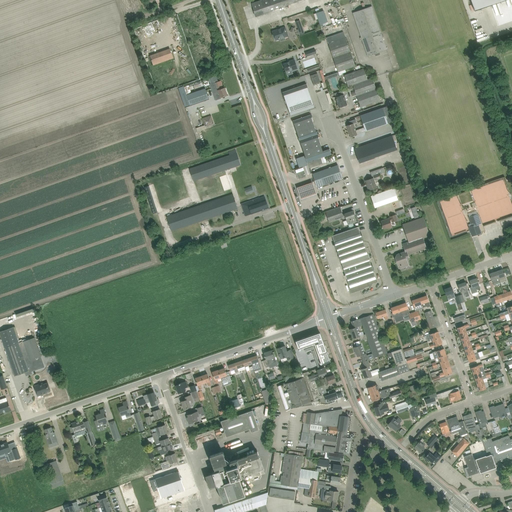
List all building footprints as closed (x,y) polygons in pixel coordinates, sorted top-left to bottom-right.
[(277,0),(262,0),(257,2),(252,4),(256,16),(280,7),(277,0)] [(469,0),(473,11),(505,0),(469,0)] [(368,56),(387,50),(372,6),(353,13),(368,56)] [(292,19),(294,24),(296,23),(300,35),(304,33),(300,20),(301,20),(301,19),(316,14),(315,10),(293,17),(293,15),(287,17),(288,20),(292,19)] [(288,36),(285,27),(272,31),(275,41),(288,36)] [(332,57),(350,51),(345,37),(328,43),(332,57)] [(170,49),(150,56),(153,65),(173,58),(170,49)] [(355,66),(355,65),(350,51),(332,57),(337,71),(338,71),(338,72),(343,71),(355,66)] [(297,69),(294,60),(289,61),(290,62),(283,64),(286,72),(292,70),(297,69)] [(319,64),(305,69),(306,72),(320,67),(319,64)] [(361,107),(379,100),(372,78),(367,79),(363,69),(344,75),(348,87),(353,85),(355,91),(357,95),(361,107)] [(320,70),(323,80),(339,75),(338,72),(324,77),(322,70),(320,70)] [(314,85),(320,82),(317,73),(310,76),(314,85)] [(221,97),(227,95),(225,88),(221,89),(218,82),(212,84),(210,85),(213,92),(214,92),(217,99),(221,98),(221,97)] [(291,116),(315,108),(307,84),(283,92),(291,116)] [(183,86),(178,88),(185,108),(209,99),(205,88),(186,95),(183,86)] [(347,105),(344,94),(335,97),(339,107),(347,105)] [(388,123),(392,122),(386,107),(383,108),(360,116),(364,127),(366,131),(388,123)] [(294,123),(298,136),(316,130),(311,117),(312,117),(311,114),(292,121),(293,124),(294,123)] [(211,116),(203,119),(206,126),(214,124),(211,116)] [(357,134),(366,131),(364,127),(356,130),(353,124),(347,126),(351,137),(357,135),(357,134)] [(316,131),(316,130),(298,136),(299,137),(298,138),(300,143),(301,143),(305,157),(307,163),(332,154),(330,149),(323,151),(318,137),(319,137),(317,131),(316,131)] [(392,135),(381,139),(385,153),(397,149),(392,135)] [(374,157),(385,153),(381,139),(365,145),(370,159),(374,158),(374,157)] [(354,149),(358,158),(360,163),(370,159),(365,145),(354,149)] [(236,149),(228,152),(229,155),(189,169),(193,181),(241,165),(236,149)] [(343,178),(338,165),(312,174),(317,187),(332,182),(343,178)] [(379,174),(374,175),(374,177),(373,177),(373,178),(365,181),(366,181),(368,186),(367,186),(369,190),(376,188),(374,180),(380,178),(379,174)] [(200,199),(231,189),(227,175),(195,184),(200,199)] [(316,192),(312,181),(297,187),(301,198),(316,192)] [(375,208),(397,200),(393,188),(371,196),(375,208)] [(238,208),(233,194),(167,217),(171,231),(238,208)] [(257,198),(241,204),(245,216),(268,208),(264,196),(259,198),(257,198)] [(345,216),(347,220),(348,225),(357,222),(353,211),(342,214),(340,207),(326,212),(329,222),(345,216)] [(472,226),(469,227),(472,236),(481,233),(478,224),(481,223),(478,214),(469,217),(471,223),(472,226)] [(390,218),(381,221),(382,222),(381,222),(384,229),(388,228),(388,229),(392,227),(390,221),(392,221),(392,222),(397,220),(396,215),(390,217),(390,218)] [(402,224),(409,242),(403,244),(405,249),(406,252),(398,254),(398,255),(397,255),(397,256),(396,258),(397,259),(396,259),(397,261),(396,261),(397,264),(398,263),(399,269),(408,265),(405,257),(408,256),(407,254),(420,250),(425,248),(426,248),(423,239),(430,236),(423,217),(402,224)] [(334,242),(338,254),(365,245),(360,233),(359,230),(352,233),(351,229),(332,236),(334,242)] [(371,263),(365,245),(338,254),(345,272),(371,263)] [(371,263),(345,272),(352,293),(369,287),(368,284),(377,281),(371,263)] [(503,269),(496,271),(500,283),(503,282),(506,280),(505,276),(503,269)] [(494,284),(498,283),(500,283),(496,271),(489,274),(491,278),(492,280),(493,280),(494,284)] [(479,284),(477,278),(470,281),(472,287),(470,287),(469,288),(470,290),(471,289),(472,292),(473,295),(478,294),(477,290),(480,289),(479,284)] [(470,296),(469,292),(467,288),(469,287),(468,283),(466,283),(466,282),(458,285),(461,293),(464,292),(466,297),(470,296)] [(457,304),(461,303),(458,295),(455,296),(452,287),(444,289),(446,295),(447,295),(448,300),(455,297),(457,304)] [(501,295),(504,301),(511,298),(511,294),(511,291),(501,295)] [(419,298),(421,304),(423,308),(427,307),(431,306),(427,295),(419,298)] [(489,302),(489,301),(491,300),(489,295),(487,296),(479,298),(481,304),(484,303),(484,304),(489,302)] [(501,295),(494,297),(496,303),(499,302),(504,301),(501,295)] [(415,310),(418,309),(423,308),(421,304),(419,298),(412,301),(415,310)] [(407,313),(409,312),(408,307),(406,303),(398,305),(400,311),(402,314),(402,315),(402,316),(407,315),(407,313)] [(393,313),(394,317),(402,315),(402,314),(400,311),(398,305),(391,308),(393,313)] [(376,313),(377,318),(378,318),(384,316),(385,320),(388,319),(387,315),(385,310),(376,313)] [(436,327),(431,310),(425,313),(430,329),(436,327)] [(421,319),(418,311),(412,312),(415,321),(421,319)] [(387,353),(375,319),(373,314),(360,319),(361,322),(363,325),(366,334),(367,338),(369,342),(374,357),(387,353)] [(464,314),(454,318),(455,323),(466,319),(464,314)] [(357,327),(363,325),(361,322),(360,319),(351,322),(353,328),(350,329),(353,339),(359,336),(360,340),(367,338),(366,334),(361,336),(357,327)] [(457,328),(459,333),(466,331),(465,328),(469,326),(468,324),(457,328)] [(0,331),(0,334),(5,348),(15,376),(25,373),(26,376),(29,375),(32,374),(31,372),(44,367),(41,356),(42,356),(35,337),(19,343),(13,327),(0,331)] [(486,330),(478,333),(479,339),(488,336),(486,330)] [(426,336),(428,341),(428,342),(432,340),(440,337),(438,331),(433,333),(426,336)] [(459,333),(461,339),(468,337),(466,331),(459,333)] [(295,341),(298,349),(318,342),(319,343),(315,344),(322,365),(330,362),(320,332),(295,341)] [(430,347),(424,350),(424,352),(433,350),(432,347),(442,344),(440,337),(432,340),(433,343),(430,345),(431,348),(430,348),(430,347)] [(468,337),(461,339),(463,345),(470,342),(468,337)] [(463,345),(465,351),(472,348),(470,342),(463,345)] [(363,362),(368,360),(367,356),(366,357),(361,345),(354,347),(357,357),(361,355),(363,362)] [(277,348),(281,359),(282,363),(288,361),(287,360),(294,358),(292,354),(291,349),(287,351),(285,346),(277,348)] [(412,347),(404,350),(406,357),(415,354),(412,347)] [(444,348),(439,350),(432,352),(434,358),(438,357),(446,354),(444,348)] [(474,354),(472,348),(465,351),(467,356),(474,354)] [(409,370),(406,362),(402,349),(391,352),(392,356),(396,366),(380,371),(378,372),(379,374),(381,380),(409,371),(409,370)] [(269,366),(268,364),(275,362),(274,357),(272,350),(264,353),(266,359),(263,360),(266,367),(269,366)] [(446,354),(438,357),(440,363),(448,361),(446,354)] [(469,362),(474,360),(480,358),(479,356),(476,357),(474,354),(467,356),(469,362)] [(259,361),(257,355),(250,358),(252,363),(253,366),(254,369),(254,371),(261,369),(259,361)] [(250,358),(243,360),(245,366),(252,363),(250,358)] [(243,360),(236,363),(237,368),(245,366),(243,360)] [(379,369),(371,372),(368,364),(369,363),(368,360),(363,362),(365,368),(361,369),(365,378),(369,377),(372,376),(379,374),(378,372),(380,371),(379,369)] [(448,361),(440,363),(442,369),(450,367),(448,361)] [(234,369),(235,373),(236,374),(239,373),(239,371),(237,368),(236,363),(228,365),(230,371),(234,369)] [(482,364),(476,366),(471,368),(473,374),(480,371),(479,367),(483,366),(482,364)] [(311,382),(315,380),(323,377),(322,375),(327,373),(325,367),(322,369),(322,368),(321,368),(321,369),(317,370),(319,376),(314,377),(313,375),(308,377),(309,378),(311,382)] [(450,367),(442,369),(444,373),(440,374),(441,377),(452,373),(450,367)] [(228,379),(225,368),(218,370),(221,377),(223,383),(228,379)] [(221,377),(218,370),(212,372),(216,383),(219,382),(217,378),(221,377)] [(484,370),(480,371),(473,374),(475,379),(490,374),(489,372),(485,373),(484,370)] [(303,406),(312,405),(316,403),(316,402),(320,403),(328,404),(332,403),(332,402),(334,401),(334,400),(338,398),(336,392),(330,394),(329,391),(327,392),(324,385),(317,387),(315,380),(311,382),(309,378),(308,377),(306,372),(303,373),(302,371),(284,377),(285,382),(288,381),(288,383),(281,385),(278,386),(282,398),(285,396),(290,409),(291,408),(291,409),(303,406)] [(207,374),(201,376),(204,383),(207,382),(209,386),(211,385),(209,378),(207,374)] [(475,379),(477,385),(484,383),(488,381),(487,378),(490,377),(490,374),(475,379)] [(336,381),(334,375),(323,378),(324,379),(323,379),(324,380),(324,379),(326,385),(336,381)] [(197,383),(199,389),(201,389),(202,388),(200,384),(204,383),(201,376),(195,378),(197,383)] [(176,386),(178,393),(186,391),(185,388),(188,387),(186,381),(179,384),(176,386)] [(43,383),(34,386),(38,396),(45,394),(44,393),(50,390),(48,383),(43,384),(43,383)] [(479,391),(486,388),(484,383),(477,385),(479,391)] [(376,385),(372,386),(368,387),(370,394),(378,392),(378,389),(379,389),(378,385),(376,386),(376,385)] [(261,391),(266,404),(273,401),(270,388),(262,391),(262,389),(260,389),(261,391)] [(391,391),(390,388),(378,392),(370,394),(372,401),(377,400),(381,398),(383,397),(383,398),(389,396),(390,399),(402,395),(400,390),(390,394),(389,391),(391,391)] [(154,392),(148,394),(149,398),(145,400),(144,398),(137,401),(139,406),(146,403),(150,402),(152,406),(155,404),(154,400),(157,400),(154,392)] [(461,398),(459,392),(449,395),(450,396),(450,397),(451,401),(461,398)] [(435,400),(438,399),(437,394),(436,393),(429,395),(431,398),(426,400),(428,406),(437,403),(435,400)] [(191,395),(190,395),(185,397),(186,400),(181,401),(184,409),(191,407),(190,403),(193,402),(191,395)] [(0,413),(11,409),(8,401),(6,397),(3,399),(4,403),(0,404),(0,413)] [(241,406),(238,399),(232,401),(235,408),(241,406)] [(119,407),(120,412),(122,416),(126,414),(127,417),(131,416),(129,409),(128,406),(127,401),(123,403),(124,406),(119,407)] [(377,415),(382,414),(383,413),(383,411),(389,409),(387,404),(384,405),(383,403),(376,405),(376,407),(375,408),(377,415)] [(399,406),(398,404),(395,405),(396,407),(395,407),(397,413),(409,409),(413,407),(414,407),(413,404),(408,406),(407,403),(399,406)] [(507,415),(505,408),(503,403),(493,407),(493,406),(489,407),(493,419),(499,416),(499,418),(507,415)] [(105,426),(104,425),(108,423),(106,417),(107,416),(106,414),(104,409),(100,410),(101,413),(100,414),(96,415),(98,420),(95,421),(97,429),(105,426)] [(160,409),(155,410),(153,411),(155,416),(150,417),(150,416),(146,418),(148,424),(152,423),(151,420),(162,417),(160,409)] [(304,413),(302,422),(310,424),(314,424),(323,425),(338,428),(338,430),(347,432),(349,417),(344,416),(342,416),(343,409),(316,413),(307,412),(307,413),(304,413)] [(481,428),(480,429),(482,436),(484,435),(485,435),(483,428),(487,427),(488,431),(491,431),(493,437),(496,436),(495,433),(491,422),(488,423),(487,421),(488,421),(486,418),(485,413),(483,414),(481,410),(475,412),(477,417),(481,428)] [(197,411),(193,413),(188,415),(189,417),(187,417),(189,424),(194,422),(197,421),(196,417),(199,415),(197,411)] [(220,429),(215,431),(218,439),(223,437),(223,438),(226,436),(226,437),(250,429),(251,433),(259,430),(252,411),(221,422),(224,432),(222,433),(220,429)] [(472,413),(466,416),(467,419),(465,420),(468,429),(469,429),(470,433),(476,431),(478,437),(480,442),(482,441),(484,440),(482,436),(480,429),(478,424),(476,425),(472,413)] [(468,437),(467,434),(463,421),(459,423),(458,421),(457,416),(456,416),(457,417),(453,419),(453,418),(448,420),(449,424),(451,430),(453,434),(459,432),(460,436),(464,435),(467,437),(468,437)] [(396,431),(400,427),(400,426),(399,424),(400,424),(399,423),(402,420),(399,418),(396,421),(394,418),(391,421),(388,425),(395,431),(396,430),(396,431)] [(85,427),(84,425),(82,420),(72,424),(74,431),(85,427)] [(84,422),(86,427),(88,433),(87,433),(91,446),(97,444),(93,432),(92,432),(89,425),(88,420),(87,421),(84,422)] [(497,426),(495,420),(491,422),(495,433),(500,432),(499,426),(497,426)] [(115,421),(110,422),(116,441),(121,439),(115,421)] [(450,432),(448,426),(446,422),(439,424),(441,429),(443,434),(450,432)] [(309,433),(307,449),(312,450),(312,449),(330,452),(344,454),(344,452),(349,453),(351,441),(346,440),(347,432),(338,430),(338,428),(323,425),(314,424),(310,424),(310,430),(309,433)] [(157,432),(152,434),(154,440),(161,437),(160,435),(168,432),(165,425),(159,427),(156,428),(157,432)] [(45,435),(47,440),(48,444),(49,448),(59,445),(56,437),(55,432),(53,433),(51,427),(45,429),(47,435),(45,435)] [(511,438),(510,439),(509,435),(500,438),(492,441),(491,438),(484,440),(482,441),(487,455),(486,456),(486,455),(476,459),(476,458),(474,459),(472,454),(471,454),(472,454),(468,455),(468,456),(465,457),(464,456),(468,467),(464,468),(467,477),(467,476),(471,475),(474,474),(475,474),(478,472),(478,473),(478,472),(480,472),(480,473),(496,467),(494,462),(498,461),(497,459),(499,458),(501,462),(511,458),(511,438)] [(161,437),(154,440),(155,443),(156,443),(156,445),(161,443),(162,446),(170,443),(168,438),(165,439),(164,436),(161,437)] [(464,438),(455,448),(452,451),(457,456),(469,443),(464,438)] [(430,447),(434,442),(435,441),(432,439),(427,444),(430,447)] [(425,448),(423,447),(425,445),(420,440),(418,443),(418,442),(414,447),(421,453),(425,448)] [(9,451),(7,443),(0,444),(0,454),(4,453),(5,456),(7,456),(9,461),(15,459),(15,460),(20,458),(16,448),(11,450),(9,451)] [(159,450),(161,455),(172,451),(174,451),(173,448),(172,448),(170,443),(162,446),(158,447),(159,450)] [(160,463),(161,466),(163,470),(170,467),(169,464),(177,461),(175,453),(173,454),(172,451),(161,455),(164,454),(167,461),(160,463)] [(218,487),(223,502),(245,495),(241,483),(239,478),(241,477),(260,471),(264,469),(260,458),(259,458),(257,451),(247,455),(247,456),(227,463),(223,451),(210,456),(215,472),(213,473),(213,474),(206,476),(209,488),(217,485),(218,487)] [(330,452),(329,458),(338,460),(343,460),(344,454),(330,452)] [(441,457),(437,454),(436,453),(434,456),(429,452),(426,455),(425,454),(423,457),(429,462),(430,460),(432,463),(433,461),(436,463),(441,457)] [(301,469),(303,457),(303,456),(288,454),(286,454),(285,454),(284,456),(280,482),(275,481),(270,480),(269,486),(297,490),(298,487),(301,469)] [(328,467),(328,472),(332,473),(333,472),(333,471),(341,473),(342,466),(329,464),(330,461),(319,459),(318,465),(328,467)] [(45,465),(53,488),(65,484),(56,461),(45,465)] [(318,488),(318,484),(319,481),(318,481),(319,472),(301,469),(298,487),(306,488),(304,496),(315,497),(316,488),(318,488)] [(161,498),(185,490),(179,471),(150,481),(154,491),(159,490),(161,498)] [(340,477),(335,477),(332,476),(327,476),(327,479),(331,480),(330,483),(334,484),(339,484),(340,477)] [(331,486),(325,485),(318,484),(318,488),(323,489),(323,495),(325,495),(325,500),(332,501),(333,501),(337,501),(338,492),(330,490),(331,486)] [(270,488),(269,496),(294,500),(295,492),(270,488)] [(258,511),(243,511),(259,507),(266,504),(268,492),(219,509),(219,508),(215,510),(215,511),(258,511)] [(100,496),(99,493),(90,496),(91,499),(98,498),(100,502),(108,499),(106,494),(100,496)] [(108,499),(100,502),(101,507),(110,504),(108,499)]
